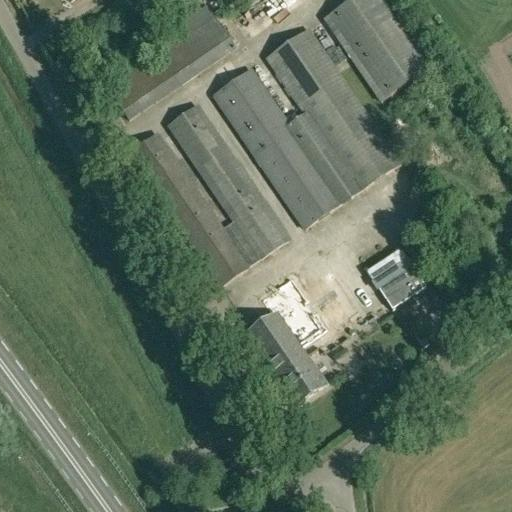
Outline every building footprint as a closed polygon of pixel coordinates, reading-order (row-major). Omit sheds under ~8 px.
[(435,68),(388,0),(355,0),(323,21),(380,105),(435,68)] [(206,5),(176,27),(151,43),(160,56),(121,81),(107,90),(129,125),(238,51),(206,5)] [(268,61),(306,116),(360,195),(401,167),(309,33),(268,61)] [(252,72),(215,98),(306,231),(343,206),(290,128),(252,72)] [(306,116),(290,128),(343,206),(360,195),(306,116)] [(399,252),(366,274),(391,311),(424,288),(399,252)] [(275,316),(244,338),(294,410),(327,388),(312,367),(275,316)]
